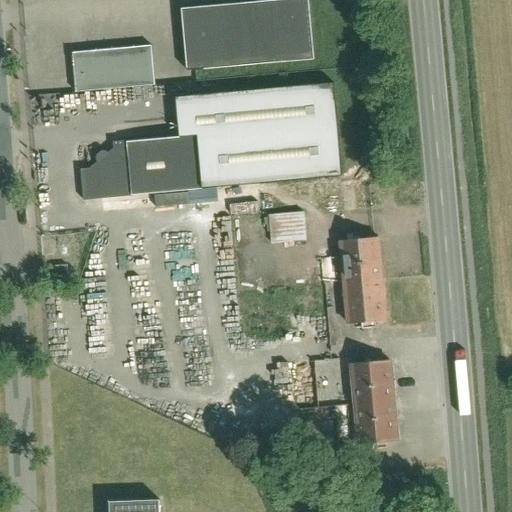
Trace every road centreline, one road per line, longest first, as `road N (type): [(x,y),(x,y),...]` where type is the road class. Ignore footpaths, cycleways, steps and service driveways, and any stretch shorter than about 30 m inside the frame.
road 1 (tertiary): [(423,0),(465,511)]
road 2 (residential): [(18,511),(0,168)]
